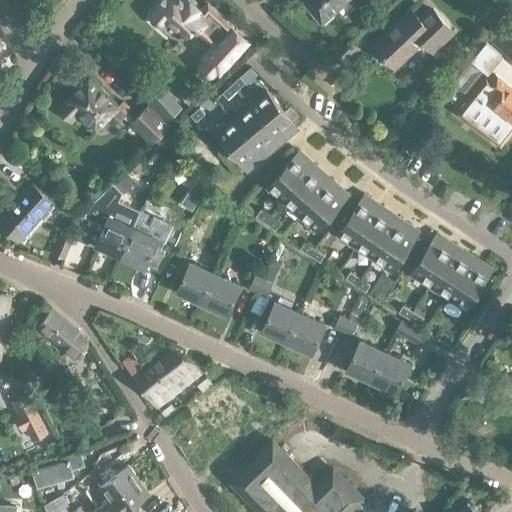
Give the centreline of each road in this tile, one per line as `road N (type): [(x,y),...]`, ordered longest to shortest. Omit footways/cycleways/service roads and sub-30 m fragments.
road 1 (residential): [(410,442),(69,285)]
road 2 (residential): [(207,511),(69,285)]
road 3 (residential): [(511,249),(301,117)]
road 4 (residential): [(410,442),(511,273)]
